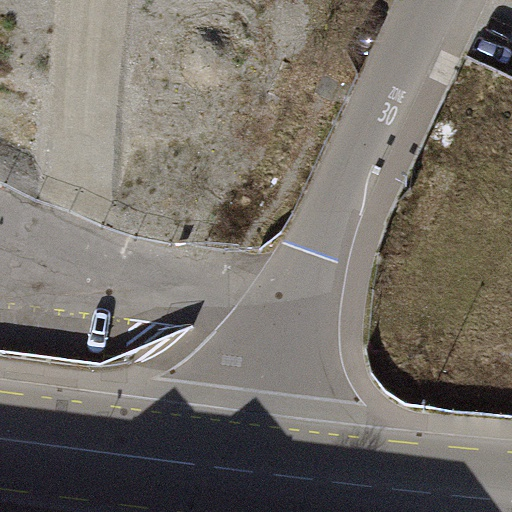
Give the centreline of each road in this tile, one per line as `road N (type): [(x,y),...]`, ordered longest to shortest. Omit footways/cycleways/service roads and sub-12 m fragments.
road 1 (residential): [(239,469),(255,403),(430,0)]
road 2 (secondary): [(511,494),(239,469)]
road 3 (secondary): [(239,469),(0,440)]
